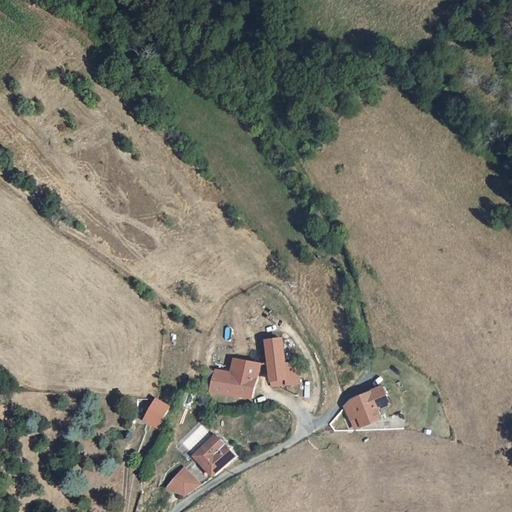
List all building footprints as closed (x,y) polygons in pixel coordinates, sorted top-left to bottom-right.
[(269,385),(297,379),(293,361),(283,363),(278,338),(273,339),(272,334),(268,335),(269,339),(261,341),(269,385)] [(212,369),(208,389),(251,398),(258,364),(234,359),(231,373),(212,369)] [(382,387),(344,406),(359,431),(383,419),(380,407),(388,401),(382,387)] [(163,404),(152,398),(145,421),(157,424),(163,404)] [(191,452),(210,434),(201,425),(183,443),(191,452)] [(217,433),(208,441),(215,450),(226,442),(217,433)] [(238,453),(226,442),(215,450),(208,441),(193,452),(209,475),(238,453)] [(188,492),(199,483),(182,460),(163,474),(160,485),(162,486),(169,489),(184,495),(188,492)]
